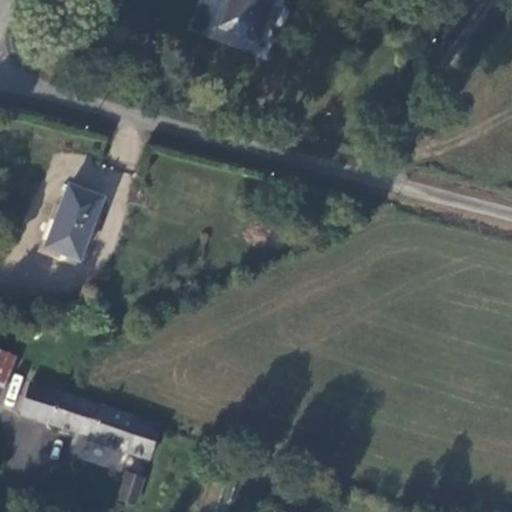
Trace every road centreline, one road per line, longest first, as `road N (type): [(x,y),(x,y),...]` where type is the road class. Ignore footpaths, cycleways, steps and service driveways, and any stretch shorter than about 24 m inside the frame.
road 1 (unclassified): [(511,215),(0,78)]
road 2 (track): [(389,183),(443,68),(488,0)]
